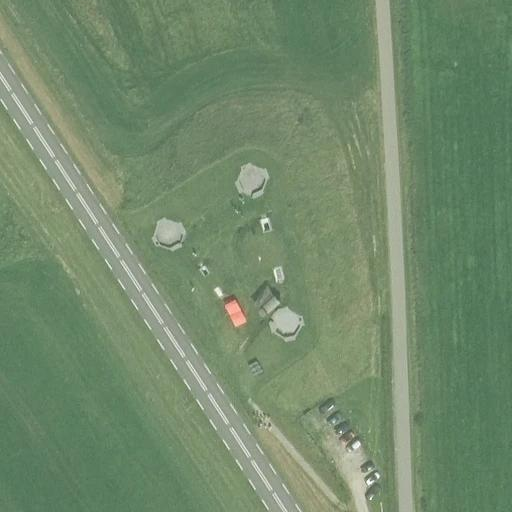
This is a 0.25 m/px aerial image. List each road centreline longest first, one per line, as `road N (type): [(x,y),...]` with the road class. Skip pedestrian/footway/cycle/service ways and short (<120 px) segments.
road 1 (primary): [(281,511),(0,75)]
road 2 (unclassified): [(405,511),(381,0)]
